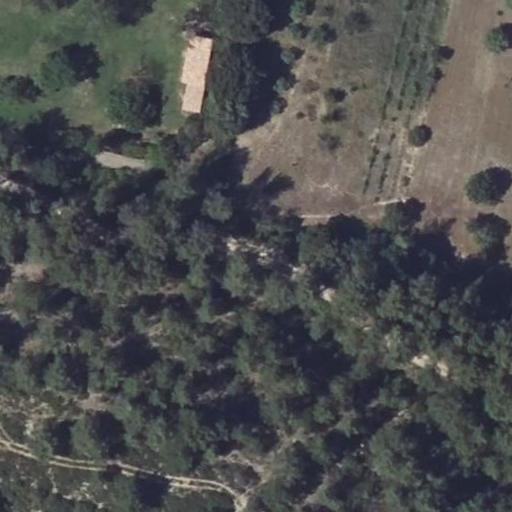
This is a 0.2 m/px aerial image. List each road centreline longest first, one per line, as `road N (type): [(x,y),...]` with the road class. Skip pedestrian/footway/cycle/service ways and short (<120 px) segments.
road 1 (track): [(511,379),(445,370),(292,267),(214,243),(97,231),(0,183)]
road 2 (unclassified): [(0,150),(162,168),(197,152)]
